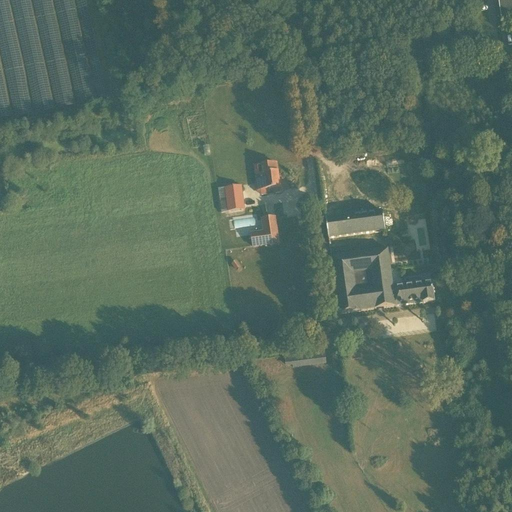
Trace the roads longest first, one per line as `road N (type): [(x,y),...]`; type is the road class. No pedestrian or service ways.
road 1 (unclassified): [(429,311),(328,324),(285,0)]
road 2 (track): [(0,368),(328,324)]
road 3 (track): [(429,311),(486,306),(511,425)]
road 4 (track): [(466,53),(295,76)]
